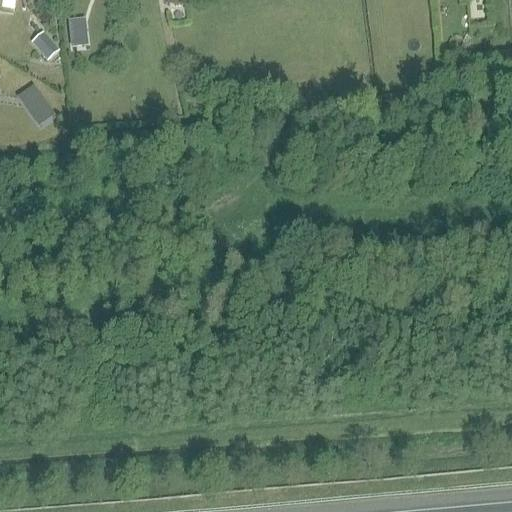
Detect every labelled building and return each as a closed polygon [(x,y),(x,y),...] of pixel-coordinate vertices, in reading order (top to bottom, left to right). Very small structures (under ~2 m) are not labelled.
[(0,0),(0,16),(12,18),(13,11),(0,10),(1,0),(0,0)] [(68,24),(69,32),(86,31),(85,22),(68,24)] [(37,52),(47,63),(58,52),(48,41),(37,52)] [(486,69),(511,67),(511,53),(484,55),(486,69)] [(408,79),(409,93),(423,91),(421,78),(408,79)]
